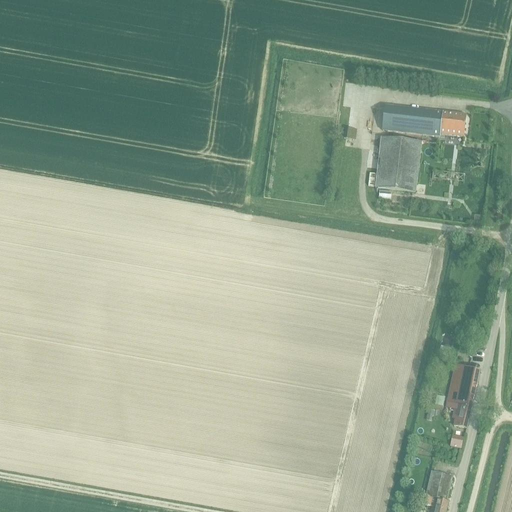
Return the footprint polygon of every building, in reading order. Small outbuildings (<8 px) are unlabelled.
[(464,138),(466,116),(385,107),(382,131),(445,139),(445,136),(464,138)] [(381,139),(380,151),(376,189),(416,194),(421,144),(381,139)] [(466,429),(480,372),(464,368),(455,365),(446,408),(455,410),(453,419),(456,419),(454,427),(466,429)] [(452,437),(450,448),(459,450),(461,450),(463,439),(462,439),(452,437)] [(447,502),(453,478),(432,473),(426,497),(421,496),(419,504),(432,507),(430,511),(445,511),(448,503),(447,502)]
